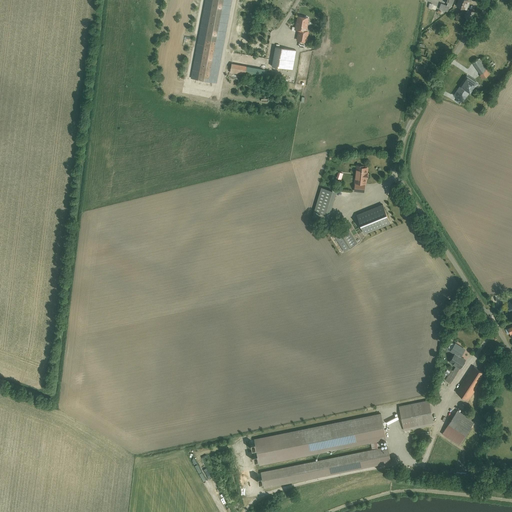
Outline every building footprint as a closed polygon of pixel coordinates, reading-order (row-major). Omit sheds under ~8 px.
[(231,0),(207,0),(193,78),(217,82),(231,0)] [(467,10),(465,18),(472,20),(474,12),(467,10)] [(274,18),(267,12),(253,29),(261,35),(274,18)] [(310,31),(305,30),(308,16),(298,13),(295,28),(301,29),(299,38),(308,40),(310,31)] [(268,41),(240,36),(239,45),(254,48),(252,61),(264,63),(268,42),(268,41)] [(273,45),(271,62),(291,66),(293,49),(273,45)] [(479,58),(471,63),(484,81),(491,76),(479,58)] [(234,61),(233,67),(247,69),(248,63),(234,61)] [(454,95),(463,101),(469,93),(471,94),(478,84),(467,76),(454,95)] [(357,167),(355,191),(365,192),(366,185),(367,185),(369,168),(357,167)] [(392,202),(357,216),(364,233),(399,218),(392,202)] [(414,217),(401,223),(404,231),(417,225),(414,217)] [(357,228),(353,222),(332,235),(343,252),(354,245),(348,234),(357,228)] [(448,383),(463,361),(458,358),(463,351),(453,345),(447,353),(452,356),(448,362),(453,365),(443,380),(448,383)] [(485,372),(472,364),(455,392),(467,399),(485,372)] [(398,403),(404,429),(434,422),(428,397),(398,403)] [(472,421),(456,411),(439,436),(456,446),(472,421)]
